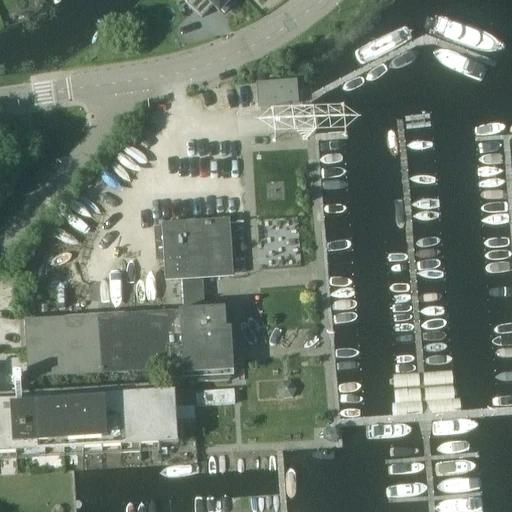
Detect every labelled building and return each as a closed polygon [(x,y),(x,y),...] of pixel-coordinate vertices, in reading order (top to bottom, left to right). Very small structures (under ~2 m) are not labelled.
[(190,0),(187,3),(202,17),(214,5),(220,11),(221,9),(225,13),(236,1),(235,0),(190,0)] [(296,79),(271,81),(272,106),(298,105),(296,84),(296,79)] [(164,228),(156,229),(157,261),(166,261),(168,282),(183,281),(185,311),(207,311),(205,280),(230,278),(226,223),(164,227),(164,228)] [(272,238),(273,254),(290,253),(289,237),(272,238)] [(185,311),(24,322),(28,381),(187,371),(188,384),(231,381),(227,309),(207,311),(185,311)] [(19,376),(12,376),(13,384),(19,384),(20,384),(20,376),(19,376)] [(282,382),(278,392),(283,398),(292,398),(296,390),(290,382),(282,382)] [(194,394),(195,408),(234,405),(233,391),(194,394)] [(0,454),(72,451),(178,445),(176,413),(176,408),(194,407),(193,392),(175,393),(164,394),(124,396),(110,397),(106,397),(90,398),(48,400),(34,401),(20,402),(6,403),(0,403),(0,454)]
